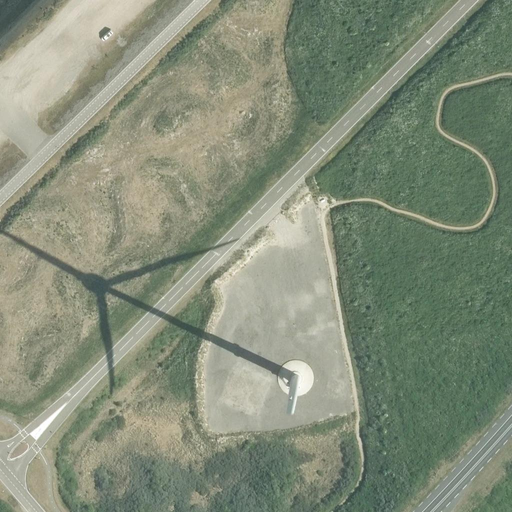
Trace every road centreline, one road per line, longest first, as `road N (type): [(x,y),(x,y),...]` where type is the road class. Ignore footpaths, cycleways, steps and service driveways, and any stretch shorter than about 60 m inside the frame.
road 1 (unclassified): [(0,465),(468,0)]
road 2 (unclassified): [(0,198),(201,0)]
